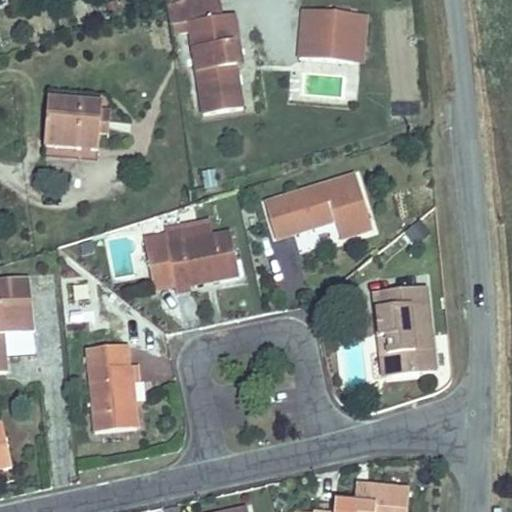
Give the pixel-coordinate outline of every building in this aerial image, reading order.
[(367,18),(307,12),(303,55),(363,61),(367,18)] [(230,24),(184,29),(195,121),(235,116),(227,50),(233,49),(230,24)] [(51,95),(42,144),(96,151),(99,134),(108,136),(113,111),(104,109),(105,102),(51,95)] [(349,172),(264,198),(275,232),(332,214),(337,231),(366,223),(349,172)] [(158,234),(136,238),(145,288),(167,284),(167,287),(183,284),(182,276),(203,273),(205,279),(231,274),(222,230),(159,241),(158,234)] [(419,282),(368,289),(373,336),(381,337),(385,371),(429,365),(419,282)] [(25,295),(13,297),(17,329),(29,328),(25,295)] [(0,331),(17,329),(13,297),(0,298),(0,369),(3,369),(0,339),(0,331)] [(119,342),(82,346),(88,430),(130,426),(128,403),(124,403),(122,380),(126,380),(125,363),(120,363),(119,342)] [(434,344),(438,371),(450,370),(447,342),(434,344)] [(401,511),(403,486),(359,484),(358,501),(347,500),(328,500),(328,511),(401,511)] [(348,484),(347,500),(358,501),(359,484),(348,484)]
